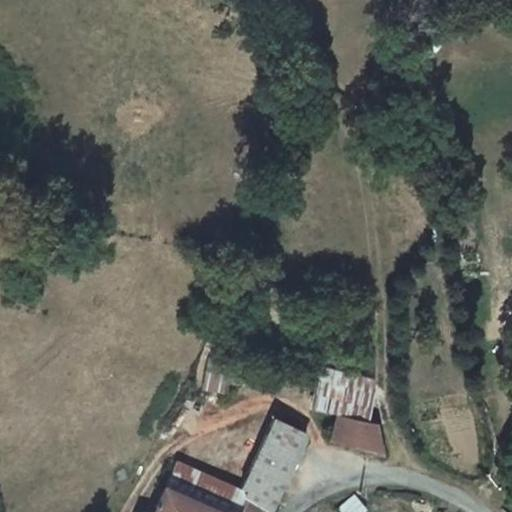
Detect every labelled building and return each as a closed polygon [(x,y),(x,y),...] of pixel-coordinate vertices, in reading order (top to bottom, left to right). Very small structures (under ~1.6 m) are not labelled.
[(360,405),(372,374),(328,353),(312,393),(339,400),(360,405)] [(360,405),(339,400),(328,431),(361,442),(374,410),(360,405)] [(275,511),(302,430),(297,429),(266,419),(242,487),(242,490),(257,496),(255,505),(265,511),(275,511)] [(183,463),(171,491),(225,511),(246,511),(252,503),(255,505),(257,496),(242,490),(242,487),(183,463)] [(225,511),(171,491),(162,511),(225,511)] [(265,511),(255,505),(252,503),(246,511),(265,511)]
